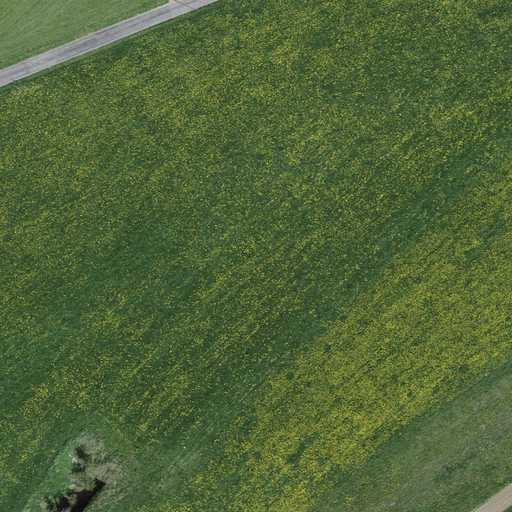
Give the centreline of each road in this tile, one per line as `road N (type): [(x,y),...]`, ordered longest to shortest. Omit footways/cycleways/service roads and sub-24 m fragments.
road 1 (track): [(511,129),(164,476)]
road 2 (unclassified): [(0,80),(200,0)]
